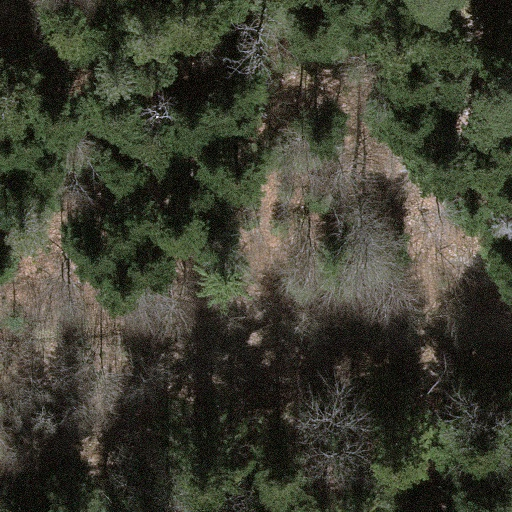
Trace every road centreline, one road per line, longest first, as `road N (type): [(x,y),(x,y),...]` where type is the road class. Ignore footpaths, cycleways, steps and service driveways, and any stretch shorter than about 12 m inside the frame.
road 1 (track): [(0,476),(61,438),(312,343),(437,321),(511,327)]
road 2 (track): [(0,330),(312,343)]
